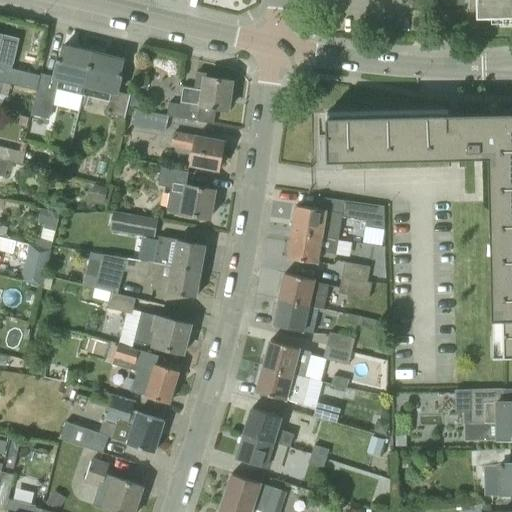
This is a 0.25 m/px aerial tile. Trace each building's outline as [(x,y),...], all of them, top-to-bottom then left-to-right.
[(511,0),(477,0),(477,17),(511,16),(511,0)] [(83,96),(94,53),(64,46),(61,59),(58,59),(53,76),(41,74),(31,115),(49,119),(57,88),(68,91),(67,92),(83,96)] [(123,60),(94,53),(83,96),(99,100),(99,98),(111,101),(108,113),(125,117),(131,95),(119,92),(123,74),(120,74),(123,60)] [(167,116),(169,116),(199,121),(198,122),(214,124),(216,108),(228,110),(233,82),(206,78),(207,74),(197,72),(194,88),(183,86),(180,105),(169,103),(167,116)] [(169,116),(167,116),(138,110),(135,126),(166,132),(169,116)] [(328,150),(449,148),(459,147),(459,151),(491,151),(491,146),(492,146),(492,136),(490,136),(490,128),(449,129),(448,110),(327,113),(328,150)] [(511,356),(511,127),(499,128),(502,269),(503,357),(511,356)] [(191,165),(199,166),(219,170),(224,142),(196,137),(174,133),(172,146),(194,150),(191,165)] [(0,159),(9,162),(18,164),(21,153),(0,147),(0,159)] [(9,162),(0,159),(0,174),(6,176),(9,162)] [(172,188),(172,192),(168,211),(210,219),(215,190),(186,185),(188,173),(162,168),(159,185),(172,188)] [(366,227),(385,230),(384,207),(371,205),(344,201),(342,217),(367,221),(366,227)] [(292,232),(333,239),(335,227),(324,225),(326,211),(296,206),(292,232)] [(112,228),(127,231),(155,236),(157,220),(115,213),(112,228)] [(318,263),(320,250),(331,252),(332,247),(335,248),(337,239),(333,239),(292,232),(288,258),(318,263)] [(178,240),(161,237),(157,263),(201,271),(206,245),(178,240)] [(42,287),(51,250),(31,245),(22,282),(42,287)] [(127,259),(104,255),(95,289),(111,292),(118,294),(127,259)] [(154,276),(152,289),(168,292),(196,297),(201,271),(157,263),(150,262),(148,275),(154,276)] [(345,262),(342,277),(368,282),(371,267),(345,262)] [(279,299),(319,308),(324,309),(327,295),(312,292),(315,280),(285,274),(279,299)] [(368,282),(342,277),(339,293),(369,299),(372,282),(368,282)] [(118,294),(111,292),(107,308),(132,314),(136,298),(118,294)] [(313,333),(319,308),(279,299),(274,325),(313,333)] [(156,316),(142,312),(138,326),(144,327),(140,342),(184,354),(191,325),(156,316)] [(363,317),(348,314),(346,323),(375,329),(377,320),(363,317)] [(326,346),(352,352),(355,339),(330,332),(326,346)] [(263,366),(305,378),(311,355),(300,349),(270,341),(263,366)] [(159,356),(139,351),(119,345),(115,357),(139,365),(131,392),(170,403),(177,378),(179,371),(157,364),(159,356)] [(257,392),(286,400),(302,404),(309,378),(305,378),(263,366),(257,392)] [(332,384),(346,388),(348,380),(334,376),(332,384)] [(112,439),(135,447),(154,453),(164,421),(138,413),(137,413),(132,411),(135,402),(97,389),(94,399),(109,404),(104,419),(117,423),(112,439)] [(470,424),(495,423),(497,423),(498,439),(511,439),(511,401),(505,402),(505,389),(470,390),(470,424)] [(341,409),(317,403),(314,417),(337,423),(341,409)] [(244,433),(285,446),(290,447),(294,434),(278,429),(282,417),(252,408),(244,433)] [(109,436),(100,433),(66,422),(60,439),(103,453),(109,436)] [(237,458),(266,467),(277,471),(285,446),(244,433),(237,458)] [(315,446),(312,454),(326,458),(329,450),(315,446)] [(510,449),(482,450),(471,451),(472,466),(488,466),(489,494),(511,493),(511,463),(511,464),(510,449)] [(326,458),(312,454),(309,462),(324,467),(326,458)] [(143,487),(124,481),(115,477),(115,478),(106,475),(110,465),(92,459),(85,482),(97,486),(90,504),(113,511),(134,511),(139,500),(141,500),(142,500),(139,499),(143,487)] [(223,499),(262,511),(279,511),(287,492),(232,474),(223,499)] [(0,485),(0,509),(6,511),(5,511),(31,511),(7,506),(12,488),(0,485)] [(219,511),(262,511),(223,499),(219,511)]
